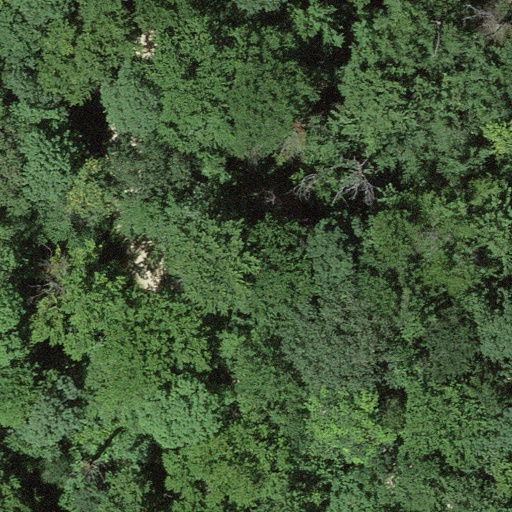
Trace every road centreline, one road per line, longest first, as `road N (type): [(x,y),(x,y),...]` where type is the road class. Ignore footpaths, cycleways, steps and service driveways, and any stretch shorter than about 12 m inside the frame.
road 1 (track): [(449,511),(178,302),(126,194),(134,75),(175,0)]
road 2 (track): [(511,139),(423,127),(128,167)]
